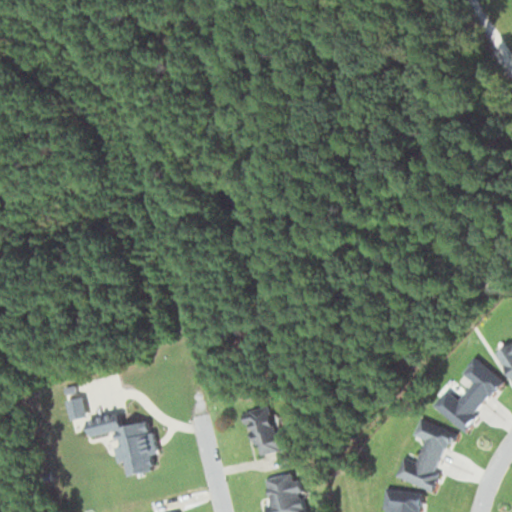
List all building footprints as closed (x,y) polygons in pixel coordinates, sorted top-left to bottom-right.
[(511,337),(495,346),(511,380),(511,337)] [(156,468),(146,421),(123,426),(119,411),(87,417),(85,403),(78,404),(77,397),(66,399),(73,431),(87,428),(90,439),(113,434),(119,462),(125,461),(127,474),(156,468)] [(292,445),(287,427),(278,430),(270,403),(245,411),(259,455),(292,445)] [(433,489),(454,428),(419,417),(413,435),(424,439),(417,461),(401,455),(395,476),(433,489)] [(264,477),(270,511),(304,511),(297,471),(264,477)]
